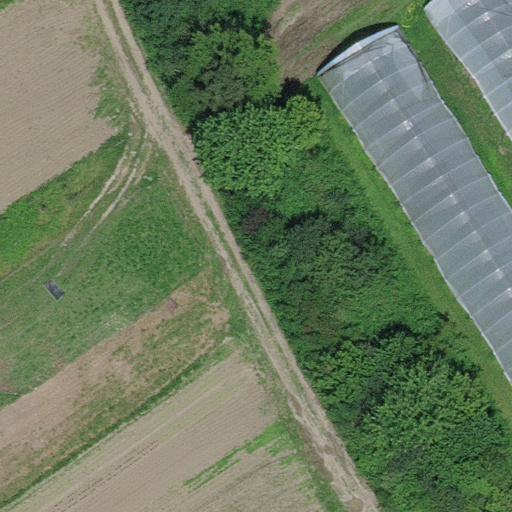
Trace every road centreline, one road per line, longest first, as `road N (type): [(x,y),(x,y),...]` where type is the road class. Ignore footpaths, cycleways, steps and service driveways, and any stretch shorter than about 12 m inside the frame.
road 1 (track): [(395,0),(180,160),(378,511)]
road 2 (track): [(109,0),(180,160)]
